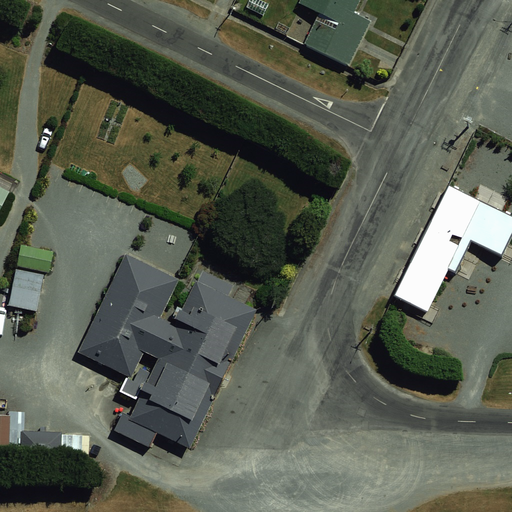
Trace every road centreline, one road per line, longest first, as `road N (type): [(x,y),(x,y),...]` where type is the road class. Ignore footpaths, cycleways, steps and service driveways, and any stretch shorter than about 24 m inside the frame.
road 1 (residential): [(101,0),(402,146)]
road 2 (residential): [(368,395),(335,352),(329,305),(402,146)]
road 3 (residential): [(402,146),(473,0)]
road 4 (residential): [(368,395),(435,420),(511,423)]
